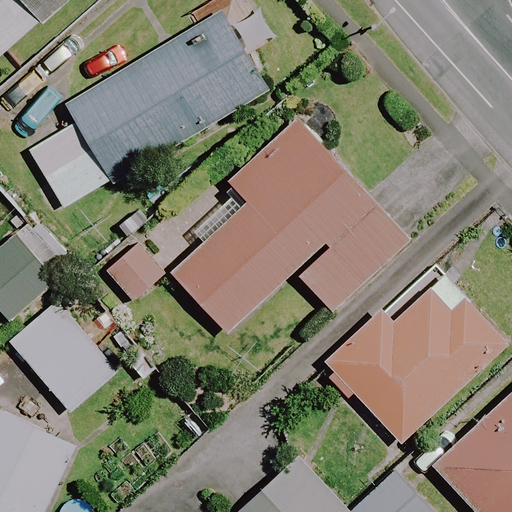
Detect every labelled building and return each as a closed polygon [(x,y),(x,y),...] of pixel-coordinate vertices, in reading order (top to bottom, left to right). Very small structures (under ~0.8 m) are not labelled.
[(0,0),(0,59),(73,0),(0,0)] [(269,92),(222,14),(66,107),(76,124),(29,151),(66,213),(269,92)] [(407,245),(298,125),(233,184),(251,204),(173,274),(229,336),(297,274),(332,313),(407,245)] [(70,272),(29,225),(0,249),(0,311),(10,323),(70,272)] [(166,277),(140,246),(109,272),(134,303),(166,277)] [(507,344),(468,303),(453,317),(426,289),(390,324),(383,317),(329,369),(402,446),(507,344)] [(119,374),(58,303),(11,344),(72,414),(119,374)] [(511,511),(511,397),(435,467),(475,511),(511,511)] [(47,511),(78,449),(0,411),(0,511),(47,511)] [(429,511),(396,475),(355,511),(345,511),(298,459),(238,511),(429,511)]
